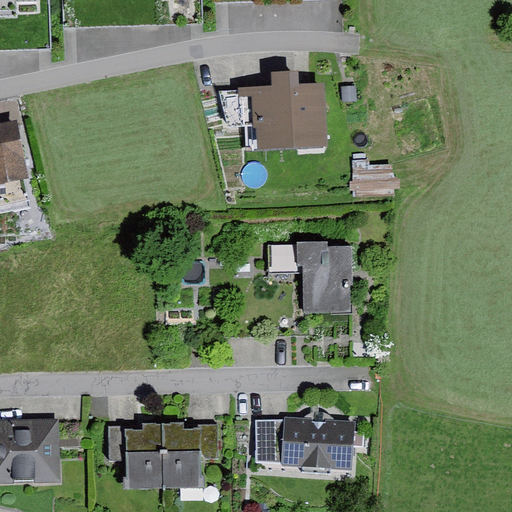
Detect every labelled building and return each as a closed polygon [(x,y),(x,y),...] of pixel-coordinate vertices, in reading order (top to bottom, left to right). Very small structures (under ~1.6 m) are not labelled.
[(0,0),(0,17),(18,17),(17,3),(39,2),(38,0),(0,0)] [(322,87),(239,90),(240,130),(256,130),(257,151),(324,148),(322,87)] [(357,87),(342,87),(343,101),(357,101),(357,87)] [(17,120),(0,123),(0,207),(32,201),(27,179),(29,179),(17,120)] [(398,190),(398,158),(354,158),(354,189),(398,190)] [(328,244),(267,245),(267,274),(304,274),(304,314),(350,313),(350,286),(352,286),(352,248),(328,248),(328,244)] [(284,421),(256,421),(256,463),(281,463),(282,467),(352,470),(356,422),(326,420),(326,423),(312,422),(312,420),(285,418),(284,421)] [(59,420),(0,421),(0,483),(59,483),(59,420)] [(184,424),(162,425),(163,489),(201,489),(200,461),(216,461),(216,426),(200,426),(200,429),(184,429),(184,424)] [(125,432),(125,426),(108,426),(108,461),(125,461),(125,490),(163,489),(162,425),(143,425),(143,432),(125,432)]
